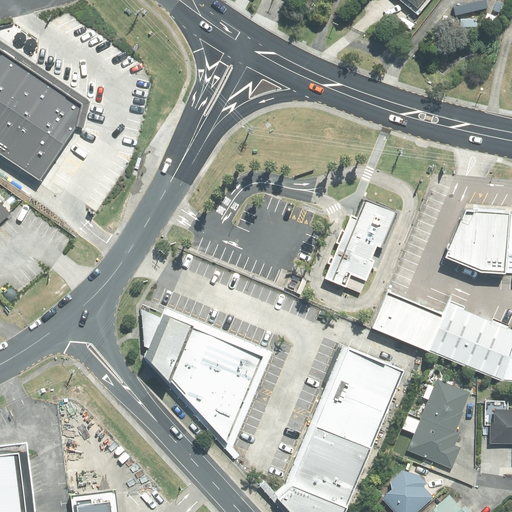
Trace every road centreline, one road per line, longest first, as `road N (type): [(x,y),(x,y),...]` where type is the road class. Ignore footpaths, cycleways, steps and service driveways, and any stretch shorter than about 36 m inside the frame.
road 1 (residential): [(67,319),(241,511)]
road 2 (primary): [(357,94),(298,93),(249,106),(184,155)]
road 3 (primary): [(357,94),(511,136)]
road 4 (unclassified): [(252,38),(184,155)]
